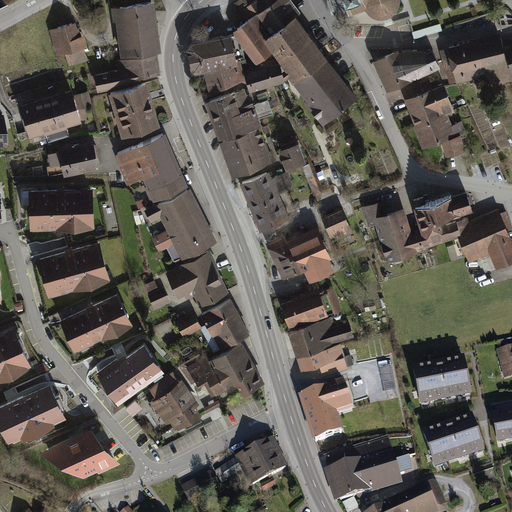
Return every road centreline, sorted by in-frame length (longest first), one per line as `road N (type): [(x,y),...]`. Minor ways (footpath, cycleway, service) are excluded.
road 1 (residential): [(149,478),(40,336),(9,229)]
road 2 (secondary): [(198,4),(176,36),(175,75),(242,249)]
road 3 (residential): [(418,172),(242,249)]
road 4 (secondary): [(242,249),(287,405)]
road 5 (residential): [(354,46),(511,29)]
road 6 (residential): [(287,405),(149,478)]
road 7 (residential): [(418,172),(354,46)]
